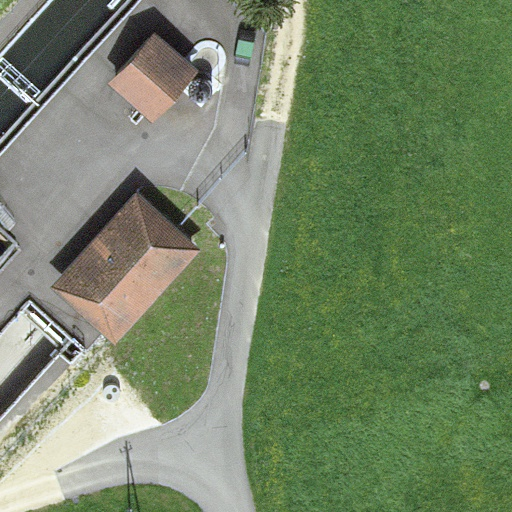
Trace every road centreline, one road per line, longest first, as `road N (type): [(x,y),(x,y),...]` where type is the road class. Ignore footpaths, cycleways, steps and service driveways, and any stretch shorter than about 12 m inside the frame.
road 1 (residential): [(222,470),(281,111)]
road 2 (residential): [(57,481),(172,457),(222,470)]
